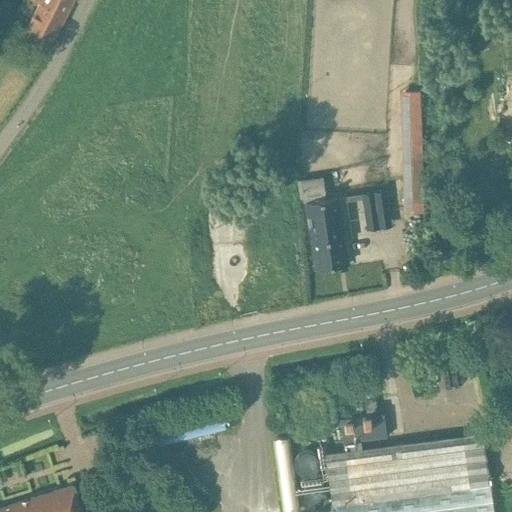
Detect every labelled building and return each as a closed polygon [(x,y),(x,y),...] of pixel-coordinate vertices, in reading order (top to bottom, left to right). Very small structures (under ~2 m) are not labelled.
[(37,0),(40,1),(25,30),(33,34),(51,43),(73,0),(37,0)] [(405,92),(405,104),(407,104),(409,176),(422,176),(421,157),(420,122),(419,91),(405,92)] [(410,199),(408,199),(409,211),(422,211),(422,188),(410,188),(410,199)] [(391,222),(387,191),(363,194),(367,224),(391,222)] [(351,239),(345,196),(307,201),(317,268),(348,263),(345,240),(351,239)] [(311,383),(309,383),(304,383),(299,385),(297,386),(294,387),(292,388),(291,390),(289,392),(287,394),(286,396),(284,398),(283,400),(282,402),(282,405),(281,407),(281,409),(281,412),(281,414),(282,417),(282,419),(283,421),(284,424),(285,426),(287,428),(288,430),(290,431),(292,433),(294,434),(296,436),(298,437),(300,438),(303,438),(305,439),(307,439),(312,439),(315,439),(317,438),(319,437),(321,436),(324,435),(326,434),(328,432),(329,431),(331,429),(332,427),(334,425),(335,423),(336,420),(336,418),(337,416),(337,413),(337,411),(337,408),(337,406),(336,404),(335,401),(334,399),(333,397),(332,395),(330,393),(329,391),(327,389),(325,388),(323,387),(321,385),(318,385),(316,384),(313,383),(311,383)] [(363,387),(364,397),(375,396),(374,386),(363,387)] [(377,411),(376,401),(366,402),(367,412),(377,411)] [(353,441),(381,437),(387,437),(383,413),(378,413),(350,417),(340,418),(343,442),(353,441)] [(145,447),(227,429),(224,415),(142,433),(145,447)] [(493,511),(483,432),(326,453),(333,510),(316,511),(493,511)] [(308,451),(306,450),(305,450),(303,451),(301,451),(299,452),(297,454),(297,455),(296,455),(295,457),(294,459),(294,460),(293,462),(293,463),(294,466),(294,467),(294,468),(295,469),(297,472),(298,472),(300,474),(302,474),(303,475),(306,475),(307,475),(309,474),(310,474),(312,473),(313,472),(315,471),(315,470),(316,468),(317,466),(318,465),(318,463),(318,462),(318,460),(317,459),(316,457),(315,455),(315,454),(314,454),(312,452),(310,451),(309,451),(308,451)] [(314,483),(313,483),(311,483),(310,484),(308,484),(306,485),(305,487),(304,487),(303,489),(302,490),(301,492),(301,493),(301,495),(301,497),(301,498),(302,501),(302,502),(303,503),(304,504),(305,506),(307,507),(308,507),(311,508),(315,508),(317,508),(318,508),(319,507),(321,506),(321,505),(323,504),(324,502),(325,500),(325,499),(325,497),(325,496),(325,493),(325,492),(324,490),(324,489),(323,488),(322,487),(321,486),(319,485),(318,484),(316,484),(314,483)] [(81,511),(73,484),(0,507),(0,511),(81,511)]
